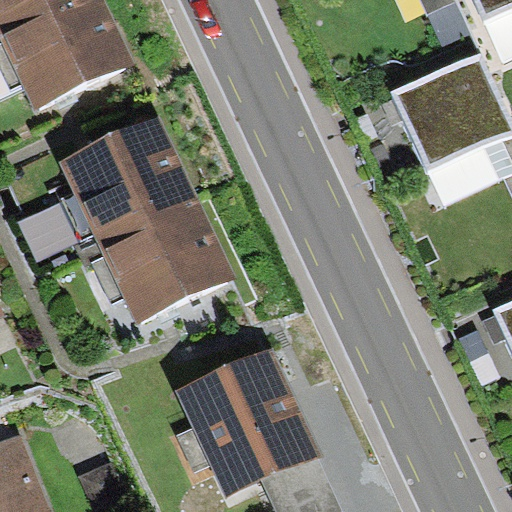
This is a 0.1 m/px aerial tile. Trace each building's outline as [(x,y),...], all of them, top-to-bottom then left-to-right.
[(139,70),(107,0),(0,0),(0,28),(40,115),(139,70)] [(421,0),(430,18),(457,5),(454,0),(421,0)] [(511,0),(472,0),(486,31),(511,19),(511,0)] [(394,101),(431,178),(504,144),(511,161),(511,179),(505,183),(511,197),(511,119),(483,59),(394,101)] [(239,288),(163,122),(64,167),(140,333),(239,288)] [(511,314),(496,322),(511,355),(511,314)] [(197,476),(211,469),(228,507),(263,492),(271,511),(342,511),(321,463),(325,459),(276,355),(179,401),(195,435),(181,442),(197,476)] [(0,448),(0,511),(54,511),(30,439),(0,448)]
